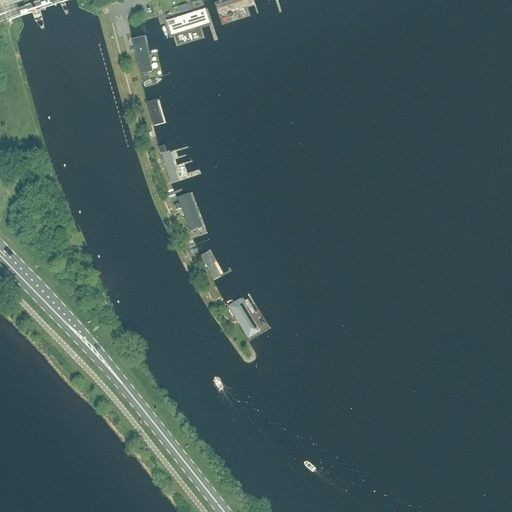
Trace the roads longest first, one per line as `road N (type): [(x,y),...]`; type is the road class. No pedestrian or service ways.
road 1 (unknown): [(105,0),(150,168),(224,327)]
road 2 (primary): [(120,383),(0,243)]
road 3 (primary): [(0,262),(120,383)]
road 4 (primary): [(223,511),(120,383)]
